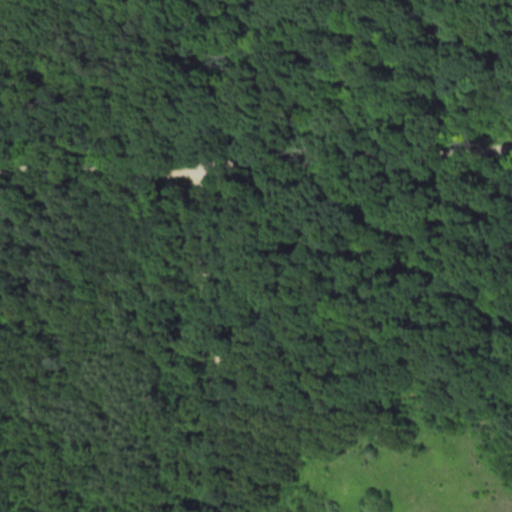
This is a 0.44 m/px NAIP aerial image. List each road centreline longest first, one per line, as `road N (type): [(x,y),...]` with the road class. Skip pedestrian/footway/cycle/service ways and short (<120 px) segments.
road 1 (track): [(0,171),(511,144)]
road 2 (track): [(209,163),(216,511)]
